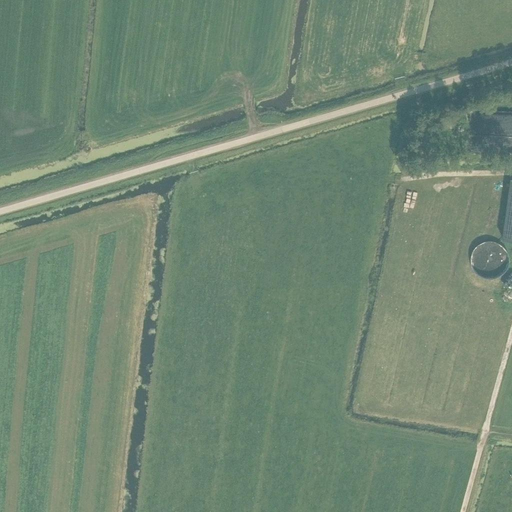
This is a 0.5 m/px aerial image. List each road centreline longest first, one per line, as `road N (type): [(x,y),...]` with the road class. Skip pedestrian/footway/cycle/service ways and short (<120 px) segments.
road 1 (unclassified): [(0,213),(511,66)]
road 2 (track): [(511,336),(463,511)]
